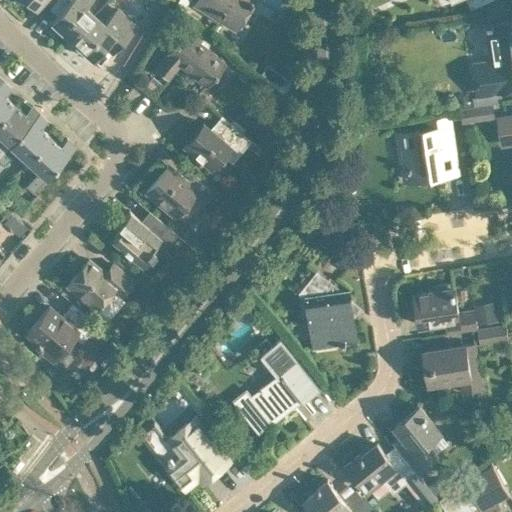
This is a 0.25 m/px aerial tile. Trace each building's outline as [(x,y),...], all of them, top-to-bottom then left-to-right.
[(69,0),(51,20),(72,39),(94,14),(84,6),(89,0),(69,0)] [(195,0),(194,3),(235,28),(251,0),(195,0)] [(117,9),(104,23),(94,14),(72,39),(91,57),(106,41),(114,49),(135,25),(120,12),(117,9)] [(511,18),(487,22),(493,61),(474,64),(478,92),(511,87),(511,18)] [(206,86),(225,62),(185,29),(166,52),(167,53),(154,67),(167,78),(179,63),(206,86)] [(266,62),(259,74),(271,82),(279,70),(266,62)] [(0,118),(14,103),(4,94),(11,87),(3,79),(0,82),(0,118)] [(0,155),(39,112),(31,105),(24,112),(14,103),(0,118),(0,135),(3,138),(0,141),(0,155)] [(462,122),(493,117),(491,103),(460,108),(462,122)] [(0,155),(0,168),(16,151),(27,161),(50,136),(40,127),(47,119),(39,112),(0,155)] [(222,154),(231,161),(245,145),(257,154),(262,148),(221,113),(209,127),(202,121),(183,144),(211,168),(222,154)] [(511,114),(499,117),(503,143),(511,141),(511,114)] [(421,130),(402,132),(405,159),(408,159),(409,165),(408,165),(408,170),(410,170),(411,177),(439,173),(444,172),(457,171),(455,152),(452,132),(451,126),(450,117),(426,120),(427,129),(421,130)] [(59,144),(50,136),(27,161),(38,171),(25,184),(33,191),(75,145),(66,137),(59,144)] [(186,181),(166,165),(146,189),(176,214),(191,197),(201,205),(216,187),(195,170),(186,181)] [(111,240),(142,265),(155,250),(159,254),(177,233),(155,215),(147,225),(129,210),(117,224),(121,228),(111,240)] [(95,307),(111,288),(120,295),(133,280),(113,263),(105,272),(88,258),(67,284),(95,307)] [(347,343),(346,342),(358,340),(350,288),(343,289),(318,269),(305,285),(300,290),(303,316),(309,315),(314,346),(341,342),(341,344),(347,343)] [(478,327),(477,326),(475,309),(458,312),(454,286),(415,292),(420,324),(446,320),(448,332),(478,327)] [(250,291),(242,300),(250,309),(259,303),(250,291)] [(37,346),(52,359),(56,354),(60,358),(77,338),(81,341),(96,322),(76,305),(65,319),(49,305),(26,332),(37,340),(35,342),(38,345),(37,346)] [(497,352),(509,350),(507,339),(508,339),(506,323),(476,328),(478,343),(495,341),(497,352)] [(245,388),(232,399),(258,432),(272,421),(302,396),(305,399),(320,387),(307,370),(299,360),(280,337),(270,345),(263,337),(254,344),(261,352),(279,374),(252,396),(245,388)] [(460,377),(463,391),(483,388),(475,341),(424,349),(429,382),(460,377)] [(179,380),(171,386),(179,396),(182,393),(184,395),(188,391),(179,380)] [(198,403),(194,405),(201,414),(204,411),(198,403)] [(403,434),(393,441),(397,446),(417,472),(438,456),(435,452),(427,442),(439,433),(440,432),(441,431),(432,420),(420,404),(395,424),(403,434)] [(199,477),(203,481),(231,458),(196,415),(169,437),(156,421),(141,433),(165,462),(186,488),(199,477)] [(429,505),(438,498),(417,472),(397,446),(387,453),(378,442),(363,454),(361,452),(347,463),(368,488),(383,475),(390,483),(402,474),(407,479),(408,479),(429,505)] [(493,464),(465,480),(466,481),(480,507),(481,507),(483,511),(489,511),(501,506),(498,499),(509,493),(493,464)] [(318,488),(305,499),(315,511),(376,511),(357,488),(344,498),(328,478),(317,487),(318,488)] [(439,498),(446,511),(471,511),(480,507),(466,481),(439,498)]
